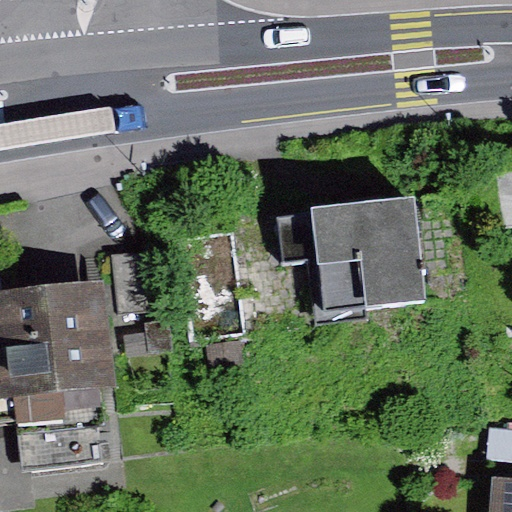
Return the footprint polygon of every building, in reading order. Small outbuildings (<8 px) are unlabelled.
[(416,207),(277,225),(282,264),(313,260),(322,332),(430,318),(416,207)] [(146,256),(113,260),(121,319),(153,314),(146,256)] [(0,413),(0,303),(4,303),(0,266),(0,432),(18,430),(17,416),(0,418),(0,413)] [(4,303),(0,303),(0,413),(0,418),(17,416),(18,430),(24,475),(114,464),(107,405),(117,404),(104,291),(4,303)] [(241,342),(210,346),(212,370),(244,366),(241,342)] [(511,429),(489,428),(487,462),(511,463),(511,429)] [(511,511),(511,486),(486,485),(483,511),(511,511)]
